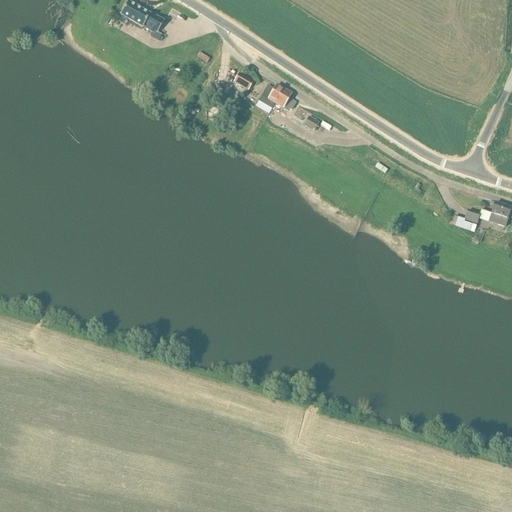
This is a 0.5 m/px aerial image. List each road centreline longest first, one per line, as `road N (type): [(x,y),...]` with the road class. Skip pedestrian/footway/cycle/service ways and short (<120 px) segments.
road 1 (unclassified): [(511,202),(400,160),(247,59),(219,22)]
road 2 (unclassified): [(471,173),(424,154),(219,22)]
